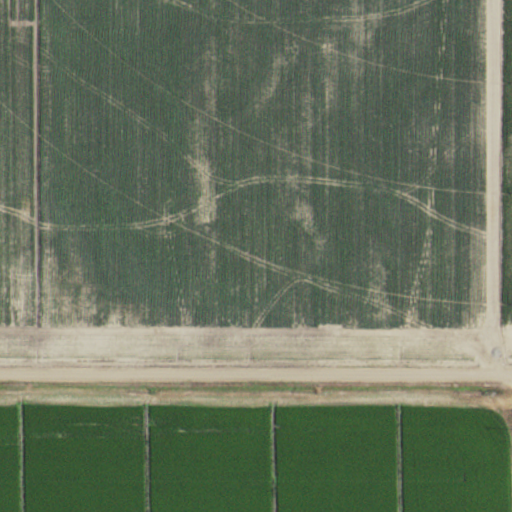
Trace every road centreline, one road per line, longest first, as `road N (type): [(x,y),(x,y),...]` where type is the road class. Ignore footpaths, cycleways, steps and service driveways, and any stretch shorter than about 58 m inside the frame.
road 1 (tertiary): [(0,375),(511,373)]
road 2 (track): [(492,373),(491,0)]
